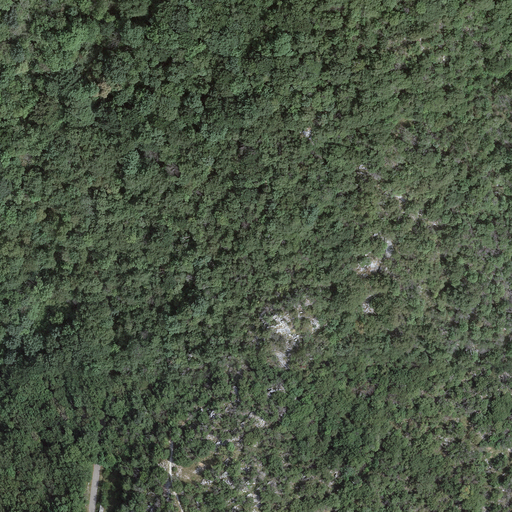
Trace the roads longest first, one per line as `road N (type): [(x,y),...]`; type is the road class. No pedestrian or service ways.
road 1 (track): [(91,511),(108,294),(76,222),(27,195),(0,196)]
road 2 (track): [(108,294),(173,435)]
